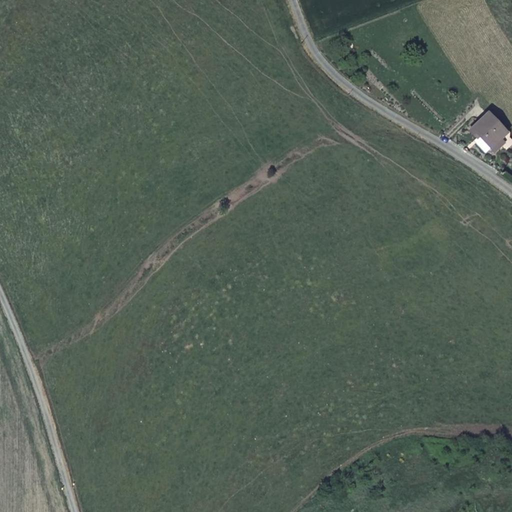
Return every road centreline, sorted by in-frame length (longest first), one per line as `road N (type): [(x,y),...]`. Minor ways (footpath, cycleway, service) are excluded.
road 1 (unclassified): [(511,191),(340,80),(321,62),(293,0)]
road 2 (unclassified): [(72,511),(0,296)]
